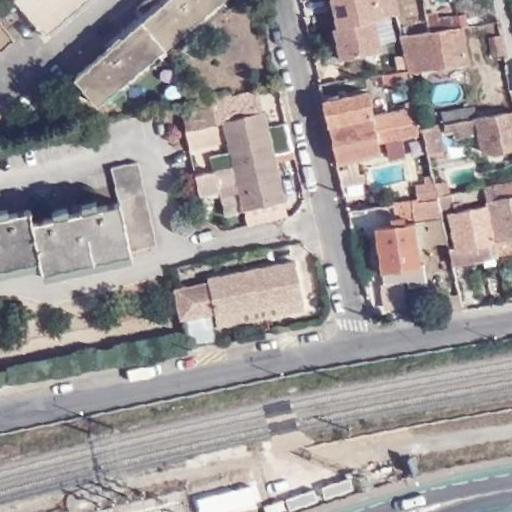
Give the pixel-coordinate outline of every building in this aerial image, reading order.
[(15,0),(44,34),(84,0),(15,0)] [(203,4),(208,0),(166,0),(75,77),(97,104),(118,86),(133,74),(138,68),(140,66),(137,61),(152,47),(159,41),(164,47),(185,30),(208,10),(203,4)] [(228,2),(226,0),(208,0),(203,4),(208,10),(185,30),(189,35),(228,2)] [(459,25),(456,13),(434,16),(436,29),(459,25)] [(497,20),(484,22),(486,37),(500,35),(497,20)] [(0,48),(13,38),(0,21),(0,48)] [(393,34),(400,34),(415,32),(413,22),(391,25),(393,34)] [(400,34),(408,69),(468,61),(464,25),(462,25),(459,25),(436,29),(428,30),(415,32),(400,34)] [(504,55),(500,35),(486,37),(491,57),(504,55)] [(133,74),(118,86),(123,91),(162,58),(152,47),(137,61),(140,66),(138,68),(133,74)] [(343,58),(313,64),(317,82),(346,78),(343,58)] [(412,85),(408,71),(381,76),(383,86),(391,84),(392,88),(412,85)] [(366,92),(322,102),(326,122),(371,112),(366,92)] [(441,120),(475,116),(473,105),(440,110),(441,120)] [(213,106),(181,112),(189,146),(220,140),(213,106)] [(377,143),(423,133),(421,127),(420,124),(417,108),(372,118),(372,117),(327,126),(335,164),(380,154),(377,143)] [(482,152),(511,147),(511,111),(421,127),(423,133),(427,154),(442,151),(439,132),(451,130),(452,137),(479,133),(482,152)] [(283,201),(266,112),(227,119),(244,209),(283,201)] [(371,112),(326,122),(327,126),(372,117),(371,112)] [(151,244),(134,160),(108,165),(115,200),(80,208),(79,203),(67,205),(68,211),(28,218),(26,210),(0,214),(0,265),(37,258),(39,270),(88,260),(128,253),(128,249),(151,244)] [(480,185),(511,180),(511,171),(511,165),(478,171),(480,185)] [(194,171),(197,188),(219,184),(216,166),(194,171)] [(434,183),(432,175),(425,176),(426,182),(415,184),(417,197),(436,195),(436,193),(435,190),(434,183)] [(511,234),(511,180),(480,185),(481,189),(492,238),(511,234)] [(446,181),(434,183),(435,190),(447,189),(446,181)] [(496,253),(492,238),(481,189),(440,195),(452,245),(448,246),(452,262),(496,253)] [(436,195),(417,197),(364,204),(366,218),(372,217),(379,268),(382,268),(384,283),(407,280),(408,285),(424,283),(421,263),(418,264),(412,219),(441,215),(436,195)] [(511,234),(492,238),(496,253),(511,250),(511,234)] [(175,284),(183,324),(212,318),(303,302),(295,262),(175,284)] [(303,302),(212,318),(214,328),(304,311),(303,302)]
